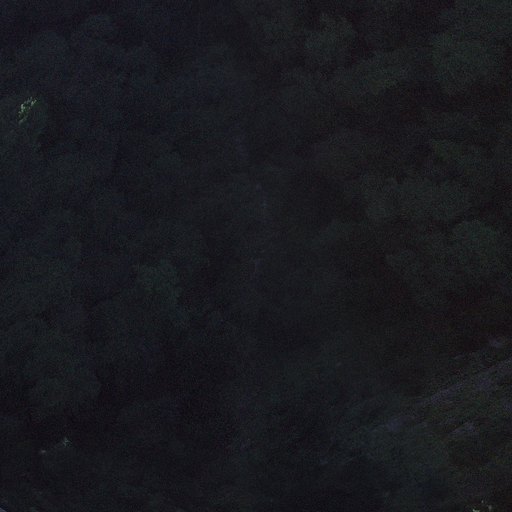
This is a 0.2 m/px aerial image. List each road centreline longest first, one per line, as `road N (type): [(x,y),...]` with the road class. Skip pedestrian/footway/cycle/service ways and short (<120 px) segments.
road 1 (motorway): [(104,0),(376,511)]
road 2 (motorway): [(511,327),(341,0)]
